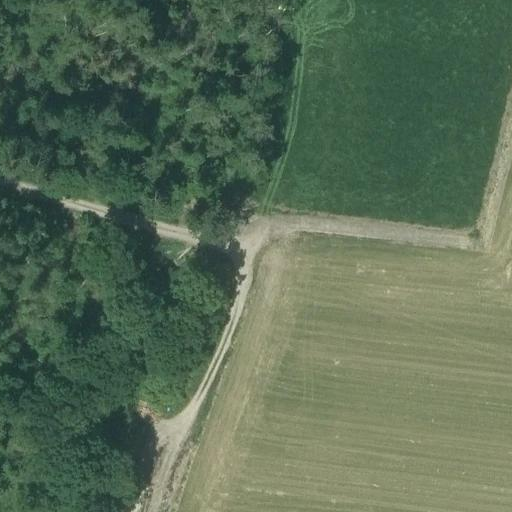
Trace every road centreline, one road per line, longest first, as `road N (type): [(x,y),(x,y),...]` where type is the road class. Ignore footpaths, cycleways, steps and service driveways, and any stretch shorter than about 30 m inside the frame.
road 1 (track): [(0,186),(226,247),(236,257),(233,316),(163,476)]
road 2 (track): [(478,244),(308,227),(269,232),(231,252)]
